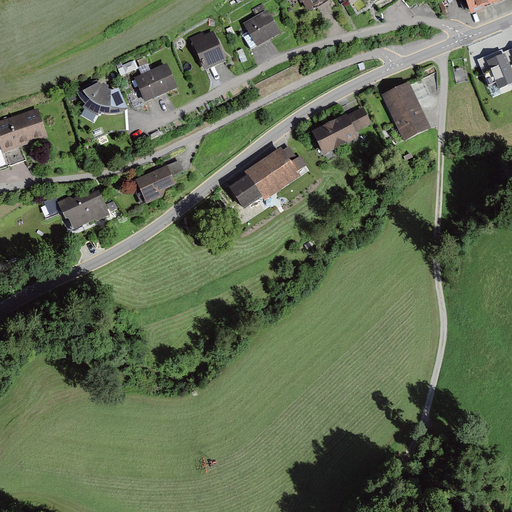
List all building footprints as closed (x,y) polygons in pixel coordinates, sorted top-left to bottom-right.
[(298,0),(301,4),(303,3),(307,13),(332,1),(331,0),(298,0)] [(373,0),(382,14),(402,0),(373,0)] [(511,0),(463,0),(468,15),(508,0),(511,0)] [(242,41),(250,55),(282,38),(268,14),(244,27),(249,37),(242,41)] [(191,41),(205,73),(226,64),(214,36),(205,40),(203,36),(191,41)] [(511,71),(505,54),(488,61),(500,89),(511,84),(511,71)] [(138,88),(145,106),(177,92),(167,69),(151,76),(148,69),(141,73),(146,84),(138,88)] [(410,83),(382,95),(403,142),(430,130),(410,83)] [(112,135),(127,136),(124,120),(127,118),(117,97),(114,99),(108,100),(107,95),(103,92),(100,94),(98,91),(96,88),(75,96),(78,102),(82,107),(85,110),(83,115),(98,122),(86,128),(93,143),(112,135)] [(39,109),(0,120),(0,137),(1,137),(5,150),(48,136),(39,109)] [(348,118),(356,134),(372,125),(364,109),(348,118)] [(312,134),(324,158),(359,140),(356,134),(348,118),(347,116),(312,134)] [(247,177),(230,188),(244,209),(262,197),(266,202),(302,178),(282,147),(244,173),(247,177)] [(165,172),(136,184),(146,209),(162,203),(164,197),(174,193),(165,172)] [(71,198),(60,204),(67,218),(70,216),(73,222),(80,219),(83,224),(96,217),(98,220),(109,214),(97,192),(89,197),(87,194),(72,202),(71,198)]
